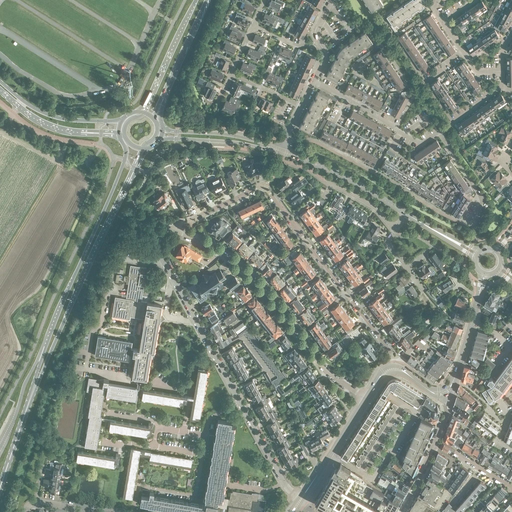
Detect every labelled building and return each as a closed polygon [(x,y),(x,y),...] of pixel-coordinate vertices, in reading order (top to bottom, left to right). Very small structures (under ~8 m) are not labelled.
[(239,0),(245,3),(242,10),(251,14),(254,7),(249,4),(250,1),(247,0),(239,0)] [(282,7),(284,2),(279,0),(276,0),(276,2),(271,0),(268,7),(278,12),(280,6),(282,7)] [(364,0),(371,11),(383,4),(380,0),(364,0)] [(404,3),(403,4),(411,16),(422,8),(416,0),(409,0),(405,4),(404,3)] [(416,0),(422,8),(428,4),(425,0),(416,0)] [(482,1),(478,4),(482,11),(487,8),(482,1)] [(393,10),(392,11),(401,23),(411,16),(403,4),(402,4),(403,5),(394,11),(393,10)] [(478,4),(473,7),(478,14),(482,11),(478,4)] [(310,5),(307,10),(315,15),(318,10),(310,5)] [(511,9),(507,7),(506,6),(504,7),(503,9),(503,11),(505,12),(511,15),(511,9)] [(469,10),(475,19),(476,18),(477,18),(478,17),(479,16),(479,15),(478,14),(473,7),(469,10)] [(307,10),(304,15),(313,19),(315,15),(307,10)] [(464,13),(469,20),(471,19),(471,20),(472,20),(475,19),(469,10),(464,13)] [(511,15),(505,12),(503,11),(503,10),(500,15),(510,21),(511,16),(511,15)] [(392,11),(391,12),(392,13),(387,16),(389,18),(390,20),(391,22),(393,24),(394,26),(395,27),(401,23),(392,11)] [(244,27),(248,20),(242,18),(243,15),(237,12),(236,15),(239,17),(236,24),(244,27)] [(469,20),(464,13),(460,16),(465,23),(469,20)] [(262,21),(272,26),(275,27),(278,21),(282,23),(284,19),(273,14),(271,17),(265,14),(262,21)] [(431,14),(424,19),(427,24),(434,19),(431,14)] [(304,15),(302,19),(310,24),(313,19),(304,15)] [(507,25),(510,21),(500,15),(497,20),(507,25)] [(465,23),(460,16),(455,19),(460,26),(465,23)] [(308,29),(310,24),(302,19),(299,24),(308,29)] [(430,28),(437,23),(434,19),(427,24),(430,28)] [(505,30),(507,25),(497,20),(494,27),(496,28),(500,30),(501,28),(505,30)] [(437,23),(430,28),(433,33),(440,28),(437,23)] [(227,25),(231,26),(229,30),(231,31),(229,36),(238,41),(242,34),(235,31),(236,28),(231,26),(227,24),(227,25)] [(305,34),(308,29),(299,24),(297,29),(305,34)] [(440,28),(433,33),(436,37),(443,32),(440,28)] [(500,30),(496,28),(495,29),(491,32),(490,32),(495,40),(500,36),(498,33),(500,30)] [(302,39),(305,34),(297,29),(294,34),(302,39)] [(485,33),(486,36),(486,35),(491,43),(495,40),(490,32),(491,32),(489,30),(485,33)] [(354,39),(362,50),(372,43),(372,42),(371,40),(369,38),(368,36),(367,34),(365,32),(365,31),(354,39)] [(406,32),(398,37),(402,41),(409,37),(406,32)] [(443,32),(436,37),(439,42),(446,37),(443,32)] [(264,51),(266,48),(262,46),(265,39),(256,35),(252,42),(260,45),(259,49),(264,51)] [(486,36),(483,37),(482,35),(480,37),(486,46),(491,43),(486,35),(486,36)] [(412,41),(409,37),(402,41),(405,46),(412,41)] [(446,37),(439,42),(442,46),(449,41),(446,37)] [(476,40),(477,42),(482,49),(486,46),(480,37),(476,40)] [(232,54),(235,47),(229,44),(230,42),(225,39),(223,43),(225,44),(223,50),(232,54)] [(343,46),(341,49),(351,57),(362,50),(354,39),(343,46)] [(405,46),(408,50),(415,45),(412,41),(405,46)] [(449,41),(442,46),(445,51),(453,46),(449,41)] [(478,52),(482,49),(477,42),(473,45),(478,52)] [(408,50),(411,55),(418,50),(415,45),(408,50)] [(478,52),(473,45),(468,48),(473,55),(478,52)] [(275,50),(273,56),(272,58),(277,60),(279,56),(282,58),(287,49),(281,46),(278,52),(275,50)] [(453,46),(445,51),(449,55),(456,50),(453,46)] [(257,60),(260,54),(264,55),(265,52),(264,51),(259,49),(258,48),(257,51),(250,48),(246,55),(254,59),(253,60),(256,62),(257,60)] [(292,51),(287,49),(282,58),(286,59),(285,62),(290,64),(293,58),(289,56),(292,51)] [(339,51),(333,63),(345,69),(351,57),(341,49),(339,51)] [(373,54),(376,59),(384,54),(380,49),(373,54)] [(411,55),(414,59),(421,54),(418,50),(411,55)] [(229,61),(224,59),(225,56),(219,53),(218,57),(222,58),(220,62),(217,61),(215,65),(218,66),(225,69),(229,61)] [(306,54),(304,59),(312,63),(315,58),(306,54)] [(376,59),(380,63),(387,58),(384,54),(376,59)] [(414,59),(417,64),(424,59),(421,54),(414,59)] [(380,63),(383,68),(390,63),(387,58),(380,63)] [(304,59),(302,64),(310,68),(312,63),(304,59)] [(427,63),(424,59),(417,64),(420,68),(427,63)] [(254,69),(256,65),(249,62),(248,65),(243,62),(240,70),(249,74),(252,68),(254,69)] [(458,72),(467,66),(464,62),(458,66),(457,64),(454,67),(458,72)] [(345,69),(333,63),(326,74),(328,75),(330,76),(332,77),(334,78),(336,79),(338,81),(339,81),(345,69)] [(383,68),(386,72),(393,67),(390,63),(383,68)] [(430,68),(427,63),(420,68),(423,73),(430,68)] [(308,72),(310,68),(302,64),(299,69),(308,72)] [(461,77),(470,71),(467,66),(458,72),(461,77),(461,76),(461,77)] [(265,80),(271,82),(274,76),(275,75),(270,72),(272,69),(268,67),(265,73),(268,74),(265,80)] [(386,72),(389,77),(396,72),(393,67),(386,72)] [(220,82),(223,75),(221,74),(222,73),(219,71),(218,72),(215,71),(212,69),(208,77),(213,79),(220,82)] [(306,77),(308,72),(299,69),(297,73),(306,77)] [(470,71),(461,77),(464,81),(473,75),(470,71)] [(389,77),(392,81),(399,76),(396,72),(389,77)] [(304,82),(306,77),(297,73),(295,78),(304,82)] [(279,81),(282,82),(284,77),(280,75),(279,77),(275,75),(274,76),(271,82),(270,84),(276,87),(279,81)] [(467,86),(469,84),(476,79),(473,75),(464,81),(467,86)] [(392,81),(395,86),(402,81),(399,76),(392,81)] [(301,87),(304,82),(295,78),(293,83),(301,87)] [(435,79),(436,80),(431,84),(434,89),(441,84),(437,78),(435,79)] [(479,84),(476,79),(469,84),(472,89),(479,84)] [(206,81),(207,82),(204,88),(207,89),(204,95),(212,98),(216,90),(213,89),(215,84),(208,81),(206,80),(206,81)] [(403,87),(405,85),(402,81),(395,86),(398,90),(400,88),(402,90),(404,89),(403,87)] [(251,100),(255,101),(256,99),(258,95),(255,93),(256,91),(240,84),(240,85),(234,82),(230,92),(239,96),(240,92),(238,92),(240,88),(254,95),(251,100)] [(437,93),(446,87),(443,82),(441,84),(434,89),(437,93)] [(293,83),(290,88),(299,92),(301,87),(293,83)] [(344,91),(349,94),(353,86),(348,83),(344,91)] [(482,89),(479,84),(472,89),(474,91),(472,93),(474,96),(478,94),(477,92),(482,89)] [(349,94),(354,96),(358,89),(353,86),(349,94)] [(446,87),(437,93),(440,98),(447,93),(450,91),(446,87)] [(297,97),(299,92),(290,88),(288,93),(297,97)] [(354,96),(359,99),(363,91),(358,89),(354,96)] [(317,91),(315,97),(327,103),(329,98),(327,97),(325,95),(323,94),(321,93),(319,92),(317,91)] [(359,99),(364,101),(368,94),(363,91),(359,99)] [(406,103),(408,98),(406,96),(407,95),(404,93),(403,95),(401,94),(398,99),(406,103)] [(447,93),(440,98),(443,102),(452,96),(451,94),(449,95),(447,93)] [(502,104),(506,101),(501,94),(500,93),(498,95),(498,96),(497,97),(502,104)] [(364,101),(369,104),(373,96),(368,94),(364,101)] [(369,104),(373,106),(377,99),(373,96),(369,104)] [(452,96),(443,102),(447,106),(454,101),(455,100),(453,96),(452,96)] [(238,107),(241,100),(233,97),(230,102),(226,100),(222,108),(232,113),(235,107),(237,108),(238,107)] [(259,100),(256,99),(255,101),(253,105),(256,107),(257,105),(263,107),(266,100),(260,97),(259,100)] [(315,97),(311,103),(323,109),(327,103),(315,97)] [(493,100),(492,100),(497,107),(502,104),(497,97),(495,98),(494,97),(493,98),(493,100)] [(378,109),(382,101),(377,99),(373,106),(378,109)] [(398,99),(396,103),(403,107),(406,103),(398,99)] [(271,114),(274,107),(271,105),(273,103),(266,100),(263,107),(269,110),(268,112),(271,114)] [(489,102),(488,103),(493,110),(497,107),(492,100),(491,100),(489,101),(489,102)] [(454,101),(447,106),(450,111),(452,109),(454,111),(460,107),(458,105),(457,106),(454,101)] [(311,103),(308,109),(320,116),(323,109),(311,103)] [(396,103),(393,108),(401,112),(403,107),(396,103)] [(484,106),(490,115),(494,112),(493,110),(488,103),(486,104),(486,103),(484,105),(484,106)] [(481,108),(479,109),(485,118),(490,115),(484,106),(483,106),(482,106),(480,107),(481,108)] [(398,117),(401,112),(393,108),(391,113),(398,117)] [(308,109),(305,115),(317,122),(320,116),(308,109)] [(476,113),(475,113),(480,120),(482,122),(486,119),(485,118),(479,109),(480,110),(478,111),(477,110),(475,112),(476,113)] [(349,118),(354,120),(358,113),(353,110),(349,118)] [(354,120),(358,123),(362,115),(358,113),(354,120)] [(475,113),(474,113),(472,114),(472,115),(471,116),(476,123),(480,120),(475,113)] [(305,115),(301,122),(314,128),(317,122),(305,115)] [(358,123),(363,125),(367,118),(362,115),(358,123)] [(467,118),(467,119),(466,119),(473,128),(477,125),(476,123),(471,116),(469,117),(468,116),(467,118)] [(363,125),(368,128),(372,120),(367,118),(363,125)] [(462,122),(468,131),(473,128),(466,119),(465,119),(463,120),(463,121),(462,122)] [(368,128),(373,130),(377,123),(372,120),(368,128)] [(311,133),(314,128),(301,122),(299,127),(311,133)] [(468,131),(462,122),(460,123),(459,123),(458,124),(458,125),(457,125),(459,128),(457,130),(461,135),(463,134),(464,135),(468,131)] [(373,130),(377,133),(381,125),(377,123),(373,130)] [(377,133),(382,135),(386,128),(381,125),(377,133)] [(510,137),(511,137),(511,128),(511,131),(505,129),(501,127),(499,132),(503,134),(500,140),(507,143),(510,137)] [(387,138),(391,130),(386,128),(382,135),(387,138)] [(320,138),(325,140),(329,133),(324,130),(320,138)] [(325,140),(329,143),(333,135),(329,133),(325,140)] [(329,143),(334,145),(338,138),(333,135),(329,143)] [(342,137),(341,139),(338,138),(334,145),(339,148),(343,140),(344,138),(342,137)] [(488,144),(486,148),(496,153),(498,150),(496,149),(498,146),(497,146),(498,143),(493,141),(492,141),(487,139),(485,142),(488,144)] [(339,148),(344,151),(344,150),(348,143),(343,140),(339,148)] [(432,143),(437,150),(441,147),(436,140),(432,143)] [(353,145),(348,142),(348,143),(344,150),(349,152),(353,145)] [(437,150),(432,143),(427,146),(432,153),(437,150)] [(349,152),(354,155),(358,147),(353,145),(349,152)] [(427,146),(423,149),(428,156),(432,153),(427,146)] [(354,155),(358,157),(363,150),(358,147),(354,155)] [(484,157),(487,158),(487,159),(490,160),(491,157),(492,158),(494,155),(495,156),(496,153),(486,148),(484,152),(481,151),(479,155),(484,157)] [(423,159),(428,156),(423,149),(418,152),(423,159)] [(358,157),(363,160),(367,152),(363,150),(358,157)] [(363,160),(368,162),(372,155),(367,152),(363,160)] [(419,163),(423,159),(418,152),(414,156),(419,163)] [(485,162),(487,159),(487,158),(484,157),(484,158),(477,154),(475,159),(478,160),(477,162),(481,164),(479,166),(485,172),(490,166),(486,162),(485,162)] [(377,157),(372,155),(368,162),(373,165),(377,157)] [(380,168),(385,171),(389,164),(390,162),(386,159),(380,168)] [(446,169),(453,164),(450,159),(443,164),(446,169)] [(254,163),(253,162),(249,164),(249,163),(248,164),(248,165),(245,166),(250,176),(260,171),(264,172),(266,164),(256,162),(254,163)] [(390,162),(389,164),(385,171),(389,174),(395,164),(390,162)] [(400,167),(395,164),(389,174),(394,177),(398,169),(400,167)] [(453,164),(446,169),(449,173),(456,168),(453,164)] [(456,168),(449,173),(447,175),(450,179),(452,178),(459,173),(456,168)] [(235,180),(241,177),(237,169),(232,171),(232,170),(230,171),(231,172),(228,173),(229,177),(227,178),(230,185),(236,183),(235,180)] [(394,177),(398,179),(403,172),(404,170),(402,169),(401,171),(398,169),(394,177)] [(492,179),(495,183),(503,175),(501,173),(500,173),(498,171),(497,172),(495,170),(487,178),(491,181),(492,179)] [(407,175),(409,173),(407,172),(406,174),(403,172),(398,179),(403,182),(407,175)] [(459,173),(452,178),(455,182),(462,177),(459,173)] [(285,181),(290,177),(288,175),(280,181),(281,182),(278,184),(281,189),(288,185),(285,181)] [(412,178),(407,175),(403,182),(407,185),(412,178)] [(506,177),(503,175),(495,183),(499,186),(497,188),(500,191),(503,188),(504,189),(508,184),(506,182),(507,180),(505,178),(506,177)] [(418,179),(413,176),(412,178),(407,185),(412,188),(416,182),(418,179)] [(221,190),(226,188),(221,177),(213,181),(213,180),(209,182),(214,192),(221,189),(221,190)] [(294,185),(301,180),(298,177),(292,182),(294,185)] [(462,177),(455,182),(453,184),(456,188),(458,187),(465,182),(462,177)] [(204,193),(209,191),(203,179),(201,180),(199,179),(196,180),(196,182),(197,184),(192,187),(198,199),(205,196),(204,193)] [(288,196),(290,199),(293,203),(297,201),(298,203),(301,200),(297,194),(299,192),(296,188),(302,183),(300,181),(292,187),(295,191),(288,196)] [(411,189),(416,192),(421,184),(416,182),(412,188),(411,189)] [(427,185),(422,182),(421,185),(421,184),(416,192),(421,195),(425,187),(427,185)] [(470,191),(471,193),(473,191),(469,185),(468,186),(465,182),(458,187),(461,191),(463,190),(464,192),(466,193),(470,191)] [(192,203),(187,191),(190,190),(187,184),(180,187),(181,189),(176,192),(182,204),(183,203),(185,207),(192,203)] [(511,186),(508,184),(504,189),(500,193),(503,196),(505,194),(509,197),(511,193),(511,186)] [(430,190),(425,187),(421,195),(425,198),(430,190)] [(425,198),(430,200),(436,191),(431,188),(430,190),(425,198)] [(436,191),(430,200),(434,203),(439,196),(440,194),(436,191)] [(466,193),(464,192),(460,199),(467,204),(470,199),(469,198),(471,193),(470,191),(466,193)] [(167,195),(164,192),(153,200),(154,200),(152,201),(155,205),(157,207),(159,207),(161,206),(162,207),(163,207),(166,205),(166,204),(165,202),(167,200),(169,198),(167,195)] [(336,212),(338,213),(335,218),(337,219),(340,214),(345,208),(339,205),(340,204),(341,204),(342,203),(342,202),(341,201),(344,198),(341,196),(341,195),(340,195),(339,195),(339,194),(337,193),(335,196),(330,204),(332,204),(330,206),(337,211),(336,212)] [(444,199),(439,196),(434,203),(439,206),(444,199)] [(455,202),(465,208),(467,204),(460,199),(458,198),(455,202)] [(260,200),(252,204),(256,210),(259,209),(259,210),(264,208),(263,207),(260,200)] [(452,207),(462,213),(465,208),(455,202),(452,207)] [(252,204),(245,207),(249,213),(256,210),(252,204)] [(300,214),(302,216),(301,216),(303,219),(312,212),(310,210),(312,208),(315,206),(313,204),(308,208),(300,214)] [(347,214),(354,218),(360,210),(352,205),(347,214)] [(242,217),(249,213),(245,207),(239,210),(242,217)] [(462,213),(452,207),(450,210),(450,211),(450,212),(459,218),(462,213)] [(360,210),(354,218),(352,222),(356,224),(358,221),(362,223),(367,215),(360,210)] [(305,222),(306,221),(308,224),(316,218),(312,212),(303,219),(305,222)] [(267,228),(269,226),(276,221),(274,219),(275,218),(273,216),(273,217),(272,216),(270,217),(268,215),(262,220),(267,228)] [(222,235),(226,239),(234,229),(231,226),(232,224),(228,221),(227,223),(223,219),(222,219),(221,218),(221,219),(220,219),(219,220),(218,221),(214,227),(213,228),(212,229),(211,230),(211,231),(211,232),(211,233),(212,234),(213,234),(214,235),(215,234),(216,234),(219,237),(221,233),(222,234),(222,235)] [(308,224),(310,227),(312,230),(320,223),(316,218),(308,224)] [(269,226),(274,232),(280,227),(278,224),(279,223),(277,221),(277,222),(276,221),(269,226)] [(316,235),(324,229),(326,227),(328,229),(333,226),(330,223),(327,225),(326,224),(322,226),(320,223),(312,230),(314,233),(314,232),(316,235)] [(365,237),(365,238),(364,239),(363,239),(360,243),(365,246),(367,242),(367,241),(368,239),(374,243),(378,236),(376,235),(380,227),(374,223),(365,237)] [(320,240),(321,242),(323,245),(331,238),(329,236),(331,234),(333,232),(332,230),(335,228),(333,226),(328,229),(327,230),(329,233),(320,240)] [(272,233),(276,239),(284,232),(282,229),(283,229),(281,227),(280,227),(274,232),(272,233)] [(228,241),(231,244),(238,236),(237,236),(239,235),(234,231),(227,239),(228,240),(228,241)] [(285,232),(284,232),(276,239),(280,244),(280,243),(288,237),(286,234),(287,234),(285,232)] [(236,247),(242,241),(243,241),(245,239),(242,237),(240,238),(238,236),(231,244),(234,246),(235,246),(236,247)] [(289,237),(288,237),(280,243),(283,247),(284,246),(286,248),(293,243),(290,239),(291,239),(289,237)] [(336,241),(333,238),(332,239),(331,238),(323,245),(325,247),(327,250),(335,244),(336,244),(340,240),(339,239),(337,241),(336,241)] [(239,250),(242,253),(249,246),(246,243),(247,241),(245,239),(243,241),(244,242),(238,249),(239,250)] [(327,250),(329,252),(329,253),(331,256),(340,249),(335,244),(327,250)] [(198,261),(202,256),(185,246),(183,248),(182,247),(177,255),(180,257),(179,258),(183,261),(184,259),(186,261),(189,255),(198,261)] [(247,257),(253,250),(254,251),(256,249),(253,246),(251,248),(249,246),(242,253),(245,256),(246,256),(247,257)] [(335,260),(343,254),(345,253),(347,255),(352,251),(350,249),(348,247),(343,251),(344,251),(342,252),(340,249),(331,256),(333,258),(335,260)] [(250,260),(253,263),(260,256),(255,251),(249,257),(251,259),(250,260)] [(339,265),(341,267),(340,268),(342,270),(351,264),(348,261),(350,259),(353,257),(351,256),(354,254),(352,251),(347,255),(349,258),(339,265)] [(289,264),(293,260),(296,263),(304,256),(302,254),(301,254),(299,252),(292,257),(290,254),(284,258),(289,264)] [(382,264),(389,259),(384,252),(380,255),(378,253),(372,258),(374,260),(377,258),(382,264)] [(437,268),(444,263),(440,256),(438,258),(435,253),(429,257),(437,268)] [(264,260),(260,256),(253,263),(255,265),(256,264),(259,266),(264,260)] [(306,259),(304,256),(296,263),(298,266),(294,270),(295,271),(307,262),(305,259),(306,259)] [(262,272),(268,266),(270,265),(267,261),(265,262),(259,268),(260,269),(260,270),(262,272)] [(215,262),(208,269),(211,272),(219,265),(215,262)] [(301,270),(304,273),(312,267),(310,264),(309,265),(307,262),(295,271),(297,274),(299,272),(300,272),(301,270)] [(388,278),(398,270),(393,263),(387,268),(385,265),(379,269),(381,272),(383,271),(388,278)] [(431,275),(436,272),(431,265),(428,267),(427,265),(426,266),(424,263),(417,268),(419,270),(418,271),(423,277),(429,273),(431,275)] [(267,276),(270,272),(272,275),(277,271),(275,270),(276,269),(276,267),(275,266),(274,265),(273,265),(272,266),(270,264),(268,266),(262,272),(265,275),(267,276)] [(353,267),(351,264),(342,270),(344,273),(345,273),(346,275),(359,266),(357,264),(354,266),(355,266),(353,267)] [(346,275),(348,277),(350,280),(358,274),(355,269),(356,268),(357,270),(363,266),(361,264),(359,266),(346,275)] [(160,322),(160,321),(162,313),(160,313),(162,304),(154,303),(141,301),(144,286),(146,286),(148,274),(146,274),(147,268),(130,265),(128,275),(129,276),(126,298),(115,296),(112,316),(129,319),(130,316),(144,319),(143,323),(141,322),(141,325),(139,334),(141,334),(139,349),(136,349),(132,376),(146,379),(151,352),(153,352),(159,321),(160,322)] [(308,279),(307,278),(315,272),(313,270),(314,269),(312,267),(304,273),(306,276),(305,278),(306,280),(300,284),(302,286),(308,282),(306,280),(308,279)] [(216,273),(215,272),(210,275),(203,274),(202,281),(197,284),(196,282),(190,286),(200,301),(206,297),(204,295),(209,292),(216,293),(217,286),(222,282),(221,281),(226,278),(221,270),(216,273)] [(441,280),(446,276),(442,271),(438,275),(441,280)] [(270,281),(273,284),(282,277),(279,274),(278,275),(276,273),(270,278),(271,280),(270,281)] [(352,283),(352,282),(354,285),(362,279),(358,274),(350,280),(352,283)] [(396,287),(399,291),(402,289),(408,284),(406,282),(408,280),(403,274),(397,279),(401,284),(396,287)] [(235,277),(227,283),(229,286),(232,290),(240,283),(235,277)] [(278,288),(285,283),(283,281),(284,280),(282,277),(273,284),(276,288),(277,287),(278,288)] [(311,283),(309,285),(307,283),(302,286),(302,287),(304,289),(306,287),(308,289),(310,287),(311,287),(313,286),(315,288),(323,282),(321,279),(321,280),(319,277),(311,283)] [(451,286),(455,284),(450,277),(440,284),(445,292),(452,287),(451,286)] [(158,280),(157,287),(164,288),(166,281),(158,280)] [(325,284),(323,282),(315,288),(317,291),(311,296),(312,298),(326,287),(325,285),(325,284)] [(368,284),(359,291),(363,296),(365,298),(367,296),(366,294),(370,291),(368,288),(370,287),(368,284)] [(408,284),(402,289),(399,291),(398,292),(400,295),(406,290),(412,297),(418,293),(412,285),(410,287),(408,284)] [(290,285),(288,287),(286,285),(280,290),(281,292),(280,293),(283,296),(290,290),(292,288),(290,285)] [(237,299),(241,296),(248,290),(245,286),(244,287),(243,286),(240,288),(239,286),(232,292),(237,299)] [(320,295),(322,298),(331,292),(329,289),(328,289),(326,287),(312,298),(314,300),(316,298),(315,296),(318,294),(319,296),(320,295)] [(251,294),(248,290),(241,296),(244,301),(251,296),(250,294),(251,294)] [(295,295),(290,290),(283,296),(286,299),(287,299),(288,300),(295,295)] [(502,301),(504,296),(505,297),(508,296),(510,294),(509,292),(506,290),(504,290),(502,295),(500,294),(496,291),(496,290),(495,290),(493,290),(492,291),(493,292),(491,294),(488,298),(495,302),(496,301),(499,303),(501,300),(502,301)] [(330,304),(328,301),(334,297),(332,295),(333,294),(331,292),(322,298),(325,301),(324,302),(323,303),(318,307),(321,311),(330,304)] [(369,304),(371,306),(370,307),(372,310),(381,303),(378,300),(381,299),(380,298),(383,296),(380,293),(376,297),(377,298),(369,304)] [(247,306),(249,309),(259,301),(256,298),(255,299),(254,297),(247,302),(249,304),(247,306)] [(290,305),(293,308),(300,302),(296,297),(290,302),(291,304),(290,305)] [(452,309),(453,309),(457,311),(458,308),(459,307),(464,309),(468,302),(467,302),(467,301),(467,300),(466,299),(464,300),(459,298),(455,306),(454,305),(452,309)] [(506,304),(502,301),(501,300),(499,303),(496,301),(495,302),(488,298),(487,300),(484,304),(493,310),(495,311),(498,307),(500,308),(501,306),(504,308),(506,304)] [(261,305),(259,301),(249,309),(253,314),(262,307),(261,305)] [(374,312),(376,314),(390,304),(388,302),(385,304),(383,301),(381,303),(372,310),(374,312)] [(298,312),(304,307),(300,302),(293,308),(295,311),(296,310),(298,312)] [(330,309),(334,314),(343,308),(341,305),(340,306),(338,303),(330,309)] [(376,314),(378,316),(377,316),(379,319),(388,313),(390,311),(388,308),(392,305),(390,303),(390,304),(376,314)] [(207,313),(208,315),(214,311),(209,304),(205,306),(203,306),(202,307),(202,308),(201,309),(205,314),(207,313)] [(227,315),(233,311),(236,309),(234,306),(225,313),(227,315)] [(265,311),(262,307),(253,314),(257,319),(259,317),(259,318),(267,312),(267,311),(265,311)] [(327,312),(330,310),(328,307),(322,312),(325,316),(328,314),(327,312)] [(310,314),(307,311),(309,310),(307,308),(306,309),(299,314),(301,316),(300,317),(302,320),(310,314)] [(334,314),(338,319),(346,313),(344,311),(344,310),(343,308),(334,314)] [(495,322),(498,314),(493,312),(486,309),(484,313),(491,316),(489,319),(490,320),(489,323),(496,327),(498,323),(495,322)] [(212,322),(218,318),(214,311),(208,315),(209,316),(208,317),(209,318),(209,317),(209,318),(210,320),(211,321),(212,322)] [(233,311),(227,315),(223,318),(224,320),(227,324),(229,328),(233,325),(231,321),(237,317),(233,311)] [(271,316),(267,311),(267,312),(259,318),(259,317),(257,319),(256,320),(259,323),(260,322),(261,324),(263,323),(271,316)] [(464,321),(466,315),(456,312),(454,318),(453,317),(452,321),(460,324),(461,320),(464,321)] [(310,314),(302,320),(304,323),(305,322),(307,324),(309,323),(310,324),(314,320),(313,319),(315,318),(312,313),(310,314)] [(338,319),(342,324),(350,318),(348,315),(347,315),(346,313),(338,319)] [(390,316),(388,313),(379,319),(383,324),(388,321),(389,324),(394,320),(392,318),(390,316)] [(263,323),(266,326),(265,327),(266,329),(274,322),(271,318),(272,317),(271,316),(263,323)] [(390,333),(390,332),(392,334),(399,328),(396,324),(402,319),(400,316),(399,316),(395,319),(390,323),(392,325),(388,329),(388,330),(390,333)] [(210,327),(212,331),(221,326),(219,323),(219,322),(220,322),(221,322),(224,320),(223,318),(218,321),(219,322),(210,327)] [(352,339),(347,333),(353,329),(351,326),(352,325),(352,324),(353,323),(351,320),(352,320),(350,318),(342,324),(345,329),(347,333),(341,338),(343,341),(342,341),(345,344),(352,339)] [(447,327),(461,333),(463,328),(455,325),(454,327),(448,324),(443,322),(442,320),(440,322),(447,326),(447,327)] [(310,331),(311,331),(312,333),(325,324),(323,322),(320,324),(318,321),(308,328),(309,329),(310,331)] [(247,327),(245,324),(243,322),(233,330),(235,332),(236,334),(237,333),(238,334),(239,334),(248,327),(247,327)] [(276,324),(274,322),(266,329),(270,334),(279,327),(276,324)] [(315,338),(316,338),(323,333),(321,330),(326,326),(325,324),(312,333),(314,336),(315,338)] [(215,337),(221,334),(220,333),(225,330),(224,329),(223,330),(221,326),(212,331),(214,336),(215,337)] [(248,327),(239,334),(240,336),(250,330),(248,327)] [(282,330),(279,327),(270,334),(269,335),(271,337),(268,340),(270,342),(282,332),(281,331),(282,330)] [(461,333),(447,327),(446,329),(452,331),(451,334),(459,337),(461,333)] [(395,339),(396,339),(400,336),(402,338),(411,331),(409,329),(404,334),(399,329),(400,328),(399,328),(392,334),(393,336),(395,339)] [(476,335),(488,339),(490,334),(478,330),(476,335)] [(398,342),(399,342),(398,343),(398,344),(399,345),(400,345),(401,345),(403,349),(405,347),(405,348),(406,347),(407,346),(407,345),(408,345),(410,347),(413,344),(409,339),(415,334),(412,331),(411,332),(411,331),(402,338),(402,339),(398,342)] [(438,339),(441,335),(435,331),(432,335),(438,339)] [(215,338),(218,342),(227,337),(225,333),(226,333),(225,332),(221,334),(215,337),(215,338)] [(318,341),(320,343),(327,338),(330,336),(329,334),(326,336),(323,333),(316,338),(317,339),(316,340),(318,341)] [(443,336),(457,342),(459,337),(451,334),(450,336),(444,334),(443,336)] [(269,348),(278,342),(284,350),(289,346),(288,345),(290,343),(290,342),(287,338),(285,336),(283,338),(281,335),(268,345),(269,348)] [(488,339),(476,335),(475,340),(487,344),(488,339)] [(230,336),(227,337),(218,342),(220,347),(232,341),(231,339),(231,338),(230,336)] [(457,342),(443,336),(442,338),(448,341),(447,344),(455,347),(457,342)] [(323,349),(324,349),(331,344),(327,338),(320,343),(322,346),(321,347),(323,349)] [(376,354),(376,353),(377,353),(369,342),(368,343),(364,338),(359,342),(360,343),(359,344),(361,347),(362,346),(363,347),(361,348),(366,355),(366,356),(367,357),(367,358),(368,358),(369,359),(374,355),(374,356),(375,356),(376,355),(376,354)] [(487,344),(475,340),(474,345),(486,349),(487,344)] [(334,355),(338,352),(339,351),(338,351),(342,349),(336,341),(328,347),(330,349),(327,351),(329,355),(328,355),(330,357),(331,357),(332,358),(334,358),(335,357),(335,356),(334,355)] [(486,349),(474,345),(472,350),(484,354),(486,349)] [(447,351),(455,354),(457,350),(456,349),(449,346),(448,349),(447,348),(446,347),(445,347),(443,346),(442,349),(447,351)] [(224,351),(227,357),(235,353),(232,347),(224,351)] [(289,361),(299,354),(298,354),(299,354),(297,351),(295,351),(293,349),(284,356),(288,362),(289,361)] [(442,353),(440,351),(439,351),(437,350),(437,351),(441,354),(438,359),(448,366),(451,361),(448,360),(449,359),(442,354),(442,353)] [(440,351),(442,353),(445,356),(449,359),(448,360),(451,361),(452,362),(454,357),(454,358),(455,356),(455,355),(455,354),(447,351),(446,354),(444,352),(440,350),(440,351)] [(227,357),(231,363),(231,362),(239,358),(238,358),(235,353),(227,357)] [(293,366),(295,365),(302,359),(299,356),(299,354),(289,361),(293,366)] [(478,360),(471,355),(470,354),(468,362),(476,367),(478,364),(483,368),(485,365),(478,360)] [(407,361),(414,366),(418,361),(416,358),(415,359),(411,356),(407,361)] [(242,364),(239,358),(238,358),(239,358),(231,362),(234,368),(242,364)] [(306,365),(302,359),(295,365),(299,370),(306,365)] [(434,362),(445,370),(448,366),(438,359),(435,363),(434,362)] [(494,364),(493,363),(487,359),(485,362),(485,361),(483,364),(491,369),(493,367),(492,367),(494,364)] [(488,389),(487,390),(483,393),(490,403),(489,402),(495,398),(496,400),(496,399),(501,396),(505,391),(504,390),(508,385),(509,386),(509,385),(508,385),(511,379),(511,378),(511,359),(495,383),(494,382),(496,379),(494,377),(492,378),(492,377),(491,377),(490,377),(490,378),(488,380),(486,379),(484,382),(488,389)] [(431,366),(441,373),(444,369),(445,370),(434,362),(431,366)] [(438,377),(428,370),(420,364),(419,363),(415,368),(435,382),(438,377)] [(234,368),(237,373),(245,369),(242,364),(234,368)] [(441,373),(431,366),(428,370),(438,377),(441,373)] [(462,373),(474,376),(475,372),(473,371),(474,370),(471,368),(469,367),(465,366),(464,366),(462,373)] [(302,379),(304,378),(312,372),(308,367),(304,370),(303,369),(293,377),(294,379),(299,376),(302,379)] [(199,420),(207,371),(198,369),(189,418),(199,420)] [(241,379),(249,375),(245,369),(237,373),(241,379)] [(316,377),(312,372),(304,378),(308,383),(316,377)] [(474,376),(462,373),(461,379),(471,382),(471,380),(473,380),(474,376)] [(482,374),(477,380),(481,383),(486,377),(482,374)] [(84,446),(95,448),(100,418),(99,418),(103,388),(107,389),(106,395),(136,400),(138,389),(108,384),(109,380),(103,379),(103,380),(88,378),(86,391),(92,392),(88,416),(89,416),(84,446)] [(244,384),(248,390),(256,385),(253,379),(244,384)] [(389,381),(388,382),(392,385),(389,391),(393,393),(401,380),(399,379),(398,379),(396,379),(395,379),(393,379),(392,379),(390,380),(389,381)] [(318,380),(309,386),(307,387),(309,390),(309,389),(312,392),(314,391),(322,385),(318,380)] [(393,393),(397,395),(405,383),(401,380),(393,393)] [(481,383),(477,380),(474,384),(473,383),(470,385),(475,390),(481,383)] [(388,382),(380,395),(385,398),(389,391),(392,385),(388,382)] [(409,385),(405,383),(397,395),(401,398),(409,385)] [(275,387),(280,395),(285,392),(279,384),(275,387)] [(248,390),(251,396),(259,391),(256,385),(248,390)] [(323,387),(322,385),(314,391),(317,396),(325,389),(323,386),(323,387)] [(413,388),(409,385),(401,398),(405,401),(413,388)] [(476,398),(473,396),(465,389),(459,385),(458,391),(466,398),(470,401),(469,401),(472,403),(476,398)] [(141,398),(183,405),(184,401),(186,402),(187,395),(143,388),(141,398)] [(405,401),(409,403),(417,391),(413,388),(405,401)] [(327,392),(325,389),(317,396),(320,400),(328,395),(327,393),(327,392)] [(258,399),(260,402),(266,398),(264,395),(262,397),(259,391),(251,396),(254,401),(258,399)] [(409,403),(413,406),(421,393),(417,391),(409,403)] [(425,396),(421,393),(413,406),(417,409),(419,411),(422,407),(419,405),(425,397),(425,396)] [(331,405),(328,402),(332,399),(328,395),(320,400),(322,403),(322,404),(322,405),(317,408),(320,412),(331,405)] [(380,395),(377,400),(386,406),(389,400),(385,398),(380,395)] [(425,397),(419,405),(422,407),(424,404),(429,408),(430,413),(438,416),(439,414),(439,411),(440,410),(439,408),(440,408),(440,405),(438,406),(438,404),(437,404),(428,398),(429,397),(426,396),(425,397)] [(464,409),(468,403),(456,396),(454,402),(464,409)] [(259,414),(271,407),(267,402),(268,401),(267,398),(266,398),(260,402),(258,403),(260,406),(256,408),(259,414)] [(476,409),(481,403),(481,402),(476,398),(472,403),(471,405),(466,410),(469,413),(469,412),(474,407),(476,409)] [(377,400),(373,405),(382,411),(386,406),(377,400)] [(466,418),(468,420),(469,420),(470,421),(471,419),(467,416),(470,413),(469,412),(469,413),(466,410),(464,409),(454,402),(452,410),(455,411),(462,415),(466,418)] [(373,405),(370,410),(379,416),(382,411),(373,405)] [(322,412),(323,414),(325,416),(327,419),(337,411),(333,406),(330,409),(329,407),(322,412)] [(267,421),(275,416),(278,415),(276,412),(273,413),(272,410),(271,407),(259,414),(262,419),(266,417),(267,421)] [(370,410),(367,415),(376,421),(379,416),(370,410)] [(341,417),(337,411),(327,419),(328,421),(331,426),(338,421),(337,420),(341,417)] [(460,419),(462,415),(455,411),(454,412),(453,412),(453,413),(453,414),(460,419)] [(438,416),(430,413),(429,413),(428,416),(429,416),(428,419),(436,422),(438,416)] [(478,421),(477,423),(481,426),(482,424),(488,417),(483,413),(478,421)] [(367,415),(364,420),(373,426),(376,421),(367,415)] [(455,428),(460,434),(462,429),(457,427),(460,419),(452,415),(448,426),(455,428)] [(460,419),(460,420),(466,424),(467,425),(469,422),(467,421),(468,420),(466,418),(462,415),(460,419)] [(266,425),(270,431),(278,426),(278,427),(280,425),(277,419),(275,416),(267,421),(269,423),(266,425)] [(492,420),(488,417),(482,424),(481,426),(485,429),(487,427),(492,420)] [(150,435),(151,434),(152,426),(152,424),(151,424),(151,422),(148,422),(148,425),(110,419),(109,429),(150,435)] [(263,511),(266,500),(258,498),(259,493),(252,492),(251,493),(231,490),(230,499),(223,497),(234,426),(231,425),(231,421),(218,419),(215,435),(209,434),(205,456),(212,457),(207,487),(206,487),(205,494),(205,495),(205,499),(204,505),(153,496),(154,492),(149,491),(149,497),(141,495),(140,503),(148,505),(148,506),(155,507),(155,506),(163,507),(163,508),(170,509),(170,508),(178,510),(178,511),(185,511),(190,511),(220,511),(221,505),(228,506),(227,511),(263,511)] [(433,424),(424,420),(421,419),(404,458),(406,458),(405,459),(409,463),(415,468),(416,469),(416,468),(417,464),(418,464),(420,459),(423,454),(422,454),(424,450),(429,439),(431,435),(433,430),(435,425),(433,424)] [(364,420),(360,425),(370,431),(373,426),(364,420)] [(497,423),(492,420),(487,427),(485,429),(490,433),(491,431),(497,423)] [(491,431),(496,434),(501,427),(497,423),(491,431)] [(360,425),(357,430),(366,436),(370,431),(360,425)] [(270,431),(273,436),(281,432),(278,427),(278,426),(270,431)] [(446,431),(454,436),(456,432),(459,436),(460,434),(455,428),(448,426),(446,431)] [(321,440),(325,438),(320,431),(321,431),(319,429),(316,431),(317,433),(314,434),(316,438),(313,439),(318,447),(324,444),(321,440)] [(357,430),(354,435),(363,441),(366,436),(357,430)] [(462,441),(461,440),(454,436),(446,431),(443,440),(453,447),(459,448),(461,444),(462,441)] [(279,440),(281,443),(287,440),(285,437),(284,438),(281,432),(273,436),(276,442),(279,440)] [(465,451),(470,445),(467,443),(473,434),(471,432),(466,439),(465,442),(460,448),(465,451)] [(354,435),(351,440),(360,446),(363,441),(354,435)] [(312,437),(309,438),(305,440),(303,437),(301,438),(307,448),(310,447),(312,450),(318,447),(313,439),(312,437)] [(277,449),(280,455),(288,450),(287,447),(290,445),(287,440),(281,443),(282,446),(277,449)] [(351,440),(348,445),(357,451),(360,446),(351,440)] [(302,442),(300,444),(303,449),(306,455),(309,454),(302,442)] [(442,442),(441,444),(440,447),(447,452),(448,449),(454,453),(455,450),(450,447),(442,442)] [(465,451),(470,454),(475,448),(477,444),(474,443),(472,446),(470,445),(465,451)] [(348,445),(344,450),(353,456),(357,451),(348,445)] [(131,498),(138,454),(149,456),(149,461),(190,468),(192,460),(150,453),(151,451),(139,449),(131,447),(122,497),(131,498)] [(475,448),(470,454),(475,457),(479,451),(475,448)] [(487,451),(485,449),(484,448),(481,453),(482,454),(478,459),(483,463),(487,456),(485,454),(487,451)] [(116,453),(115,456),(78,450),(76,459),(118,466),(119,457),(120,455),(118,454),(118,453),(116,453)] [(280,455),(283,460),(292,456),(288,450),(280,455)] [(341,455),(350,461),(353,456),(344,450),(341,455)] [(436,459),(445,464),(446,463),(447,463),(447,462),(448,461),(448,460),(449,460),(449,459),(449,458),(439,452),(436,459)] [(292,468),(300,463),(296,457),(293,459),(292,456),(283,460),(287,466),(290,464),(292,468)] [(483,463),(488,465),(492,459),(487,456),(483,463)] [(391,458),(387,465),(391,468),(392,467),(398,472),(402,468),(395,462),(391,458)] [(488,465),(492,468),(496,461),(498,459),(496,458),(495,459),(495,460),(492,459),(488,465)] [(496,471),(501,473),(505,466),(505,467),(509,459),(507,458),(503,465),(501,464),(496,471)] [(413,474),(416,469),(415,468),(409,463),(405,459),(403,464),(413,474)] [(432,468),(439,473),(439,472),(440,472),(442,474),(446,477),(450,479),(452,476),(447,473),(445,472),(446,470),(444,469),(445,467),(446,467),(447,465),(445,464),(436,459),(435,463),(432,468)] [(492,468),(496,471),(501,464),(503,460),(501,459),(499,463),(496,461),(492,468)] [(45,468),(45,471),(60,474),(63,474),(64,469),(61,468),(62,463),(54,462),(53,467),(52,469),(45,468)] [(401,502),(400,502),(394,499),(373,487),(372,486),(367,483),(363,478),(341,463),(339,466),(337,469),(335,468),(316,501),(318,502),(317,504),(325,509),(326,507),(334,511),(395,511),(400,503),(401,503),(401,502)] [(459,471),(468,477),(469,475),(467,473),(468,471),(469,471),(462,466),(459,471)] [(506,467),(505,467),(505,466),(501,473),(505,476),(509,469),(510,469),(511,467),(508,466),(507,468),(506,467)] [(439,473),(432,468),(428,475),(430,477),(437,482),(438,482),(440,478),(444,480),(446,477),(442,474),(440,472),(439,472),(439,473)] [(385,470),(382,475),(391,481),(395,476),(385,470)] [(400,474),(403,476),(406,478),(404,482),(405,482),(411,485),(414,479),(401,471),(400,474)] [(456,475),(462,480),(464,478),(466,479),(468,477),(459,471),(456,475)] [(453,480),(462,486),(463,484),(461,482),(462,480),(456,475),(453,480)] [(381,476),(378,482),(397,493),(396,495),(403,499),(407,491),(393,483),(393,482),(391,481),(387,479),(381,476)] [(416,500),(426,506),(434,511),(435,510),(430,506),(432,503),(434,504),(438,499),(436,498),(439,494),(441,495),(444,490),(442,489),(444,486),(438,482),(437,482),(430,477),(427,481),(428,482),(427,484),(425,483),(419,493),(417,497),(418,497),(416,500)] [(407,491),(411,485),(405,482),(404,482),(401,480),(397,478),(393,483),(407,491)] [(450,484),(456,489),(458,486),(460,488),(462,486),(453,480),(450,484)] [(476,481),(475,483),(483,490),(486,486),(480,481),(478,483),(476,481)] [(57,493),(58,484),(43,482),(42,485),(49,486),(48,492),(57,493)] [(479,494),(483,490),(475,483),(473,485),(475,487),(473,489),(479,494)] [(456,489),(450,484),(446,489),(455,495),(457,493),(454,491),(456,489)] [(495,485),(493,487),(504,497),(508,493),(508,492),(501,487),(499,489),(495,485)] [(493,487),(492,488),(496,492),(494,495),(501,501),(504,497),(493,487)] [(476,498),(479,494),(473,489),(471,491),(469,489),(467,491),(476,498)] [(466,497),(472,502),(476,498),(467,491),(466,493),(468,495),(466,497)] [(487,493),(485,496),(496,505),(500,502),(493,496),(491,498),(487,493)] [(485,496),(484,497),(486,499),(488,501),(486,503),(492,509),(496,505),(485,496)] [(460,499),(469,506),(472,502),(466,497),(464,499),(462,497),(460,499)] [(469,506),(460,499),(459,501),(461,503),(459,505),(465,511),(469,506)] [(426,506),(416,500),(407,511),(420,511),(423,508),(424,508),(426,506)] [(482,503),(480,501),(478,503),(487,511),(489,511),(492,509),(486,503),(484,505),(482,503)] [(444,509),(447,511),(454,511),(455,511),(452,508),(452,507),(448,503),(444,509)] [(480,511),(487,511),(478,503),(476,505),(478,506),(481,509),(479,511),(480,511)]
